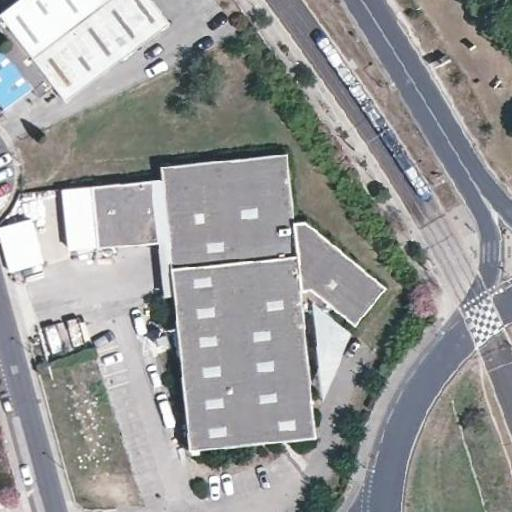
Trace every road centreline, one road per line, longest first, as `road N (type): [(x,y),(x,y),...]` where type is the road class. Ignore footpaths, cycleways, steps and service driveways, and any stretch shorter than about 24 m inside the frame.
road 1 (secondary): [(367,0),(482,191)]
road 2 (residential): [(55,511),(0,313)]
road 3 (secondary): [(469,332),(438,364),(403,423),(387,490)]
road 4 (secondary): [(482,191),(493,251),(469,332)]
